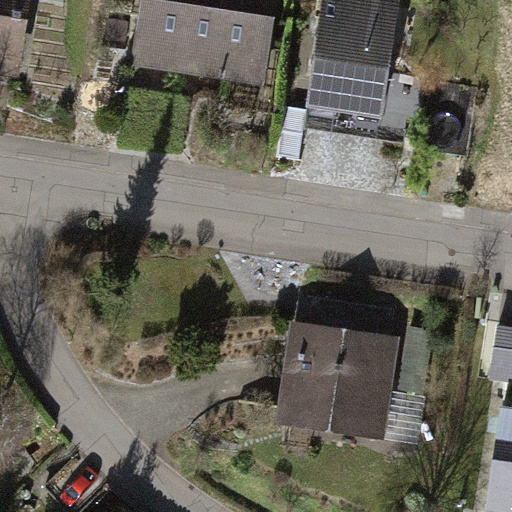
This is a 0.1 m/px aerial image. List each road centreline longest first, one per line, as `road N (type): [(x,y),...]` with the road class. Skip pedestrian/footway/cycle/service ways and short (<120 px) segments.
road 1 (residential): [(511,264),(0,187)]
road 2 (residential): [(174,511),(145,495),(49,382),(0,271)]
